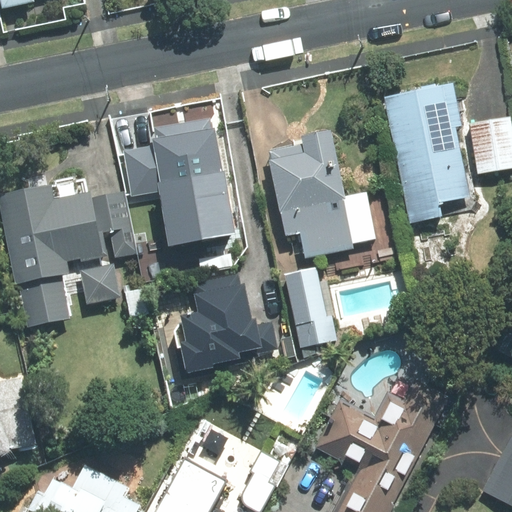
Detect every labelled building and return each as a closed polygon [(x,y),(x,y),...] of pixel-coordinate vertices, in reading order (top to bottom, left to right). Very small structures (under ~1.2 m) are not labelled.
[(0,0),(5,15),(69,1),(68,0),(0,0)] [(452,81),(386,93),(410,225),(452,218),(447,191),(472,187),(452,81)] [(511,173),(511,132),(509,120),(465,130),(475,181),(511,173)] [(225,121),(149,132),(168,251),(243,239),(225,121)] [(329,134),(270,146),(294,259),(354,247),(329,134)] [(123,173),(0,189),(0,199),(18,338),(84,329),(77,280),(136,272),(123,173)] [(232,257),(196,261),(198,275),(234,270),(232,257)] [(183,368),(260,346),(239,272),(162,295),(183,368)] [(299,346),(330,340),(317,274),(287,280),(299,346)] [(153,284),(119,293),(127,323),(160,314),(153,284)] [(317,445),(355,465),(330,511),(386,511),(447,397),(409,376),(383,424),(340,401),(317,445)] [(0,454),(39,440),(16,378),(0,384),(0,454)] [(511,425),(483,488),(511,501),(511,425)] [(60,511),(126,511),(139,489),(63,447),(35,498),(60,511)] [(285,462),(262,451),(240,499),(262,510),(285,462)] [(223,511),(237,488),(181,458),(152,511),(223,511)]
